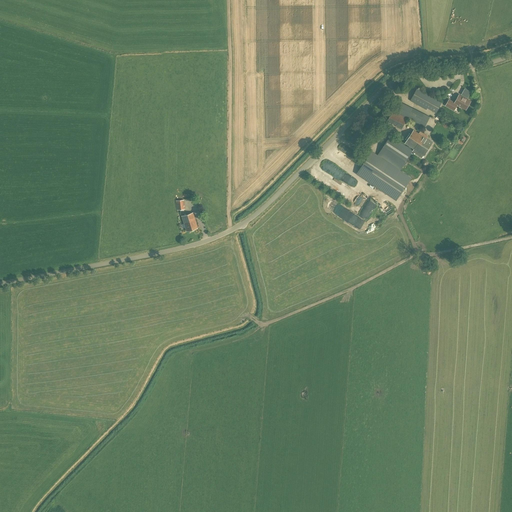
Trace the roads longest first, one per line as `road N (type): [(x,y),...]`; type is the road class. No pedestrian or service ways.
road 1 (unclassified): [(0,285),(229,231),(400,79),(511,57)]
road 2 (track): [(389,199),(414,247),(409,257),(262,325),(247,314)]
road 3 (track): [(229,231),(227,0)]
